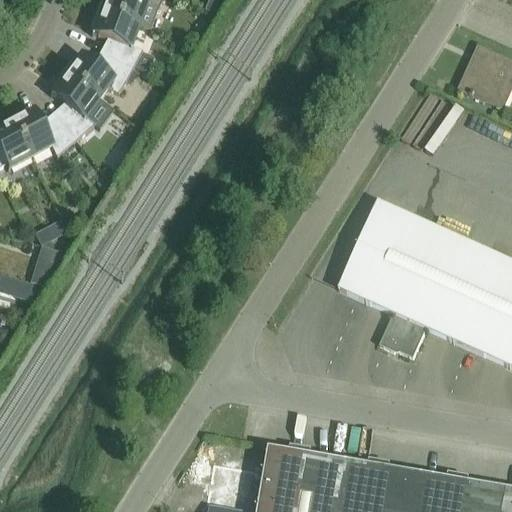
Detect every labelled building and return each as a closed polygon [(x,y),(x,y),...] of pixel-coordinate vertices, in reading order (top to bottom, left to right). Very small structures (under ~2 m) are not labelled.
[(158,11),(162,0),(101,0),(97,13),(139,28),(147,6),(158,11)] [(216,18),(224,5),(212,0),(209,0),(204,13),(216,18)] [(131,50),(139,28),(97,13),(91,29),(94,30),(91,38),(92,38),(92,37),(116,46),(108,60),(132,73),(142,54),(131,50)] [(511,65),(495,58),(477,50),(475,55),(477,56),(473,64),(471,63),(458,93),(469,98),(469,99),(472,100),(502,113),(502,112),(498,110),(506,91),(511,93),(511,65)] [(101,74),(81,58),(80,57),(75,63),(73,62),(62,76),(98,103),(106,92),(117,97),(122,90),(132,73),(108,60),(101,74)] [(98,103),(62,76),(52,89),(55,91),(50,98),(51,99),(51,98),(71,113),(58,124),(75,145),(94,128),(84,121),(98,103)] [(45,136),(33,114),(34,114),(33,112),(26,116),(24,114),(9,122),(30,161),(51,150),(56,161),(75,145),(58,124),(45,136)] [(30,161),(9,122),(0,126),(0,157),(8,172),(7,172),(7,173),(30,161)] [(511,266),(378,206),(339,294),(396,319),(394,323),(391,322),(379,349),(394,356),(395,354),(413,362),(424,337),(422,335),(423,332),(511,371),(511,266)] [(69,219),(48,230),(55,244),(76,232),(69,219)] [(38,266),(57,272),(66,257),(42,250),(41,253),(38,266)] [(0,333),(0,344),(7,346),(9,334),(0,333)] [(258,511),(511,511),(511,495),(269,454),(258,511)]
